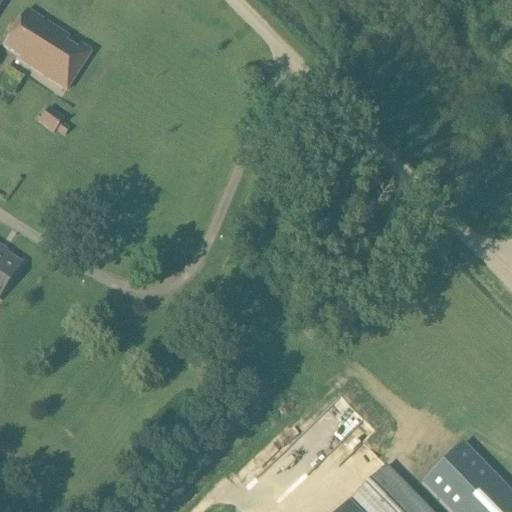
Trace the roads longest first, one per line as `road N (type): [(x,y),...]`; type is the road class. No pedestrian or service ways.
road 1 (track): [(44,245),(138,294),(183,280),(293,52)]
road 2 (unclassified): [(489,252),(241,0)]
